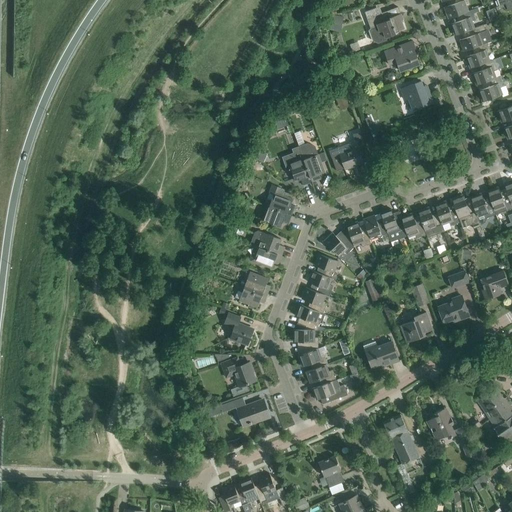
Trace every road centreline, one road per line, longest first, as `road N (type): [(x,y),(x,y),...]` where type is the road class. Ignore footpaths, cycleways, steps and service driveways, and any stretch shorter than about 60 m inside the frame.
road 1 (residential): [(304,436),(269,327),(311,217),(479,165)]
road 2 (motorway): [(0,299),(14,196),(35,121),(103,0)]
road 3 (residential): [(353,413),(511,316)]
road 4 (residential): [(479,165),(419,0)]
road 5 (residential): [(208,511),(202,482),(304,436)]
